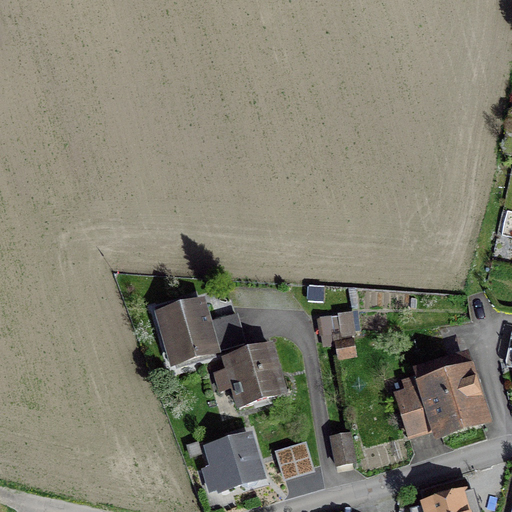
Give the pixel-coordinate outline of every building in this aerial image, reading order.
[(181,305),(159,312),(174,365),(244,345),(236,316),(207,324),(201,305),(182,310),(181,305)] [(332,335),(330,319),(320,321),(322,336),(332,335)] [(353,341),(336,344),(338,358),(355,355),(353,341)] [(284,396),(270,347),(225,360),(229,371),(216,375),(221,391),(233,387),(240,409),(284,396)] [(438,428),(440,435),(482,422),(462,359),(421,372),(423,378),(418,380),(421,391),(397,398),(409,437),(438,428)] [(355,464),(350,437),(331,440),(336,467),(355,464)] [(249,438),(209,450),(222,491),(241,485),(247,488),(254,486),(259,480),(261,480),(249,438)] [(305,445),(276,454),(284,477),(312,469),(305,445)] [(426,511),(469,511),(464,496),(451,500),(448,488),(426,494),(430,506),(425,508),(426,511)]
